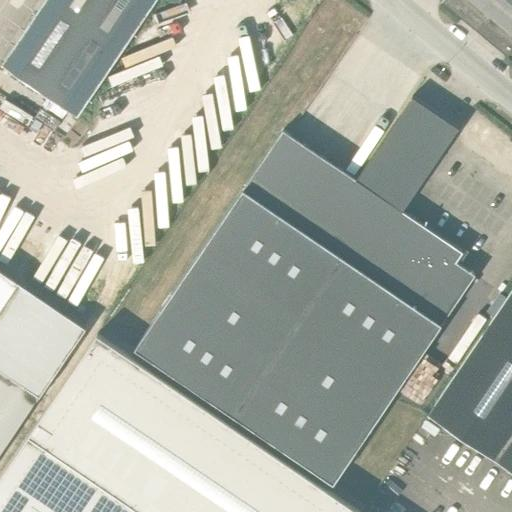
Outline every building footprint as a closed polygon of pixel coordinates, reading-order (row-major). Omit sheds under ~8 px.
[(44,0),(0,65),(78,117),(156,0),(44,0)] [(511,0),(443,0),(441,3),(475,31),(507,57),(511,51),(511,0)] [(131,346),(333,483),(474,275),(455,261),(462,251),(356,179),(289,133),(282,129),(131,346)] [(511,289),(427,415),(497,462),(511,440),(511,289)] [(359,511),(96,334),(0,475),(0,511),(359,511)] [(0,370),(0,452),(39,396),(0,370)] [(511,440),(497,462),(511,472),(511,440)]
